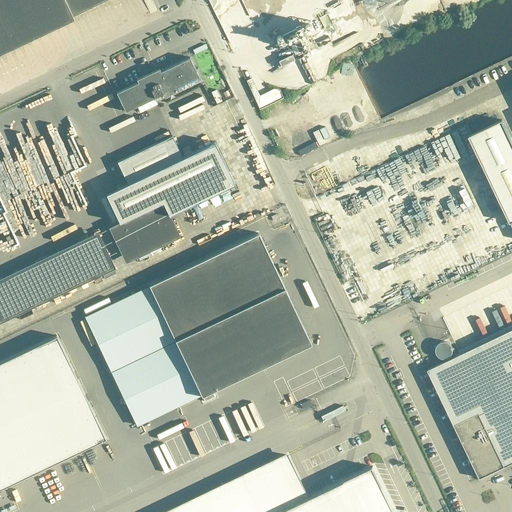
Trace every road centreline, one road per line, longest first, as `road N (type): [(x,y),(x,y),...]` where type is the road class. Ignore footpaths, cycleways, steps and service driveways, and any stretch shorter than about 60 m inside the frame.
road 1 (unclassified): [(439,511),(198,7)]
road 2 (unknown): [(278,175),(504,84)]
road 3 (unknown): [(358,341),(383,328),(474,511)]
road 4 (unclassified): [(198,7),(0,102)]
